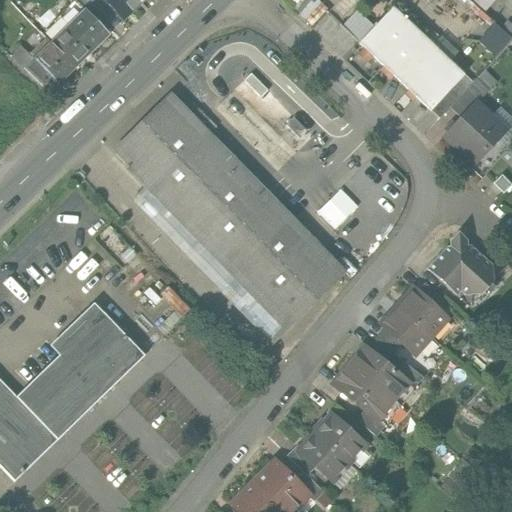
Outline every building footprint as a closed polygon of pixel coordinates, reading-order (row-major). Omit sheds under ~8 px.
[(84,13),(103,32),(110,25),(94,8),(86,0),(79,0),(75,4),(84,13)] [(118,18),(123,24),(140,7),(132,0),(99,0),(101,1),(118,18)] [(473,0),(485,11),(495,0),(473,0)] [(101,1),(94,8),(110,25),(118,18),(101,1)] [(415,97),(431,112),(464,77),(462,75),(467,71),(451,56),(447,61),(431,46),(435,42),(396,5),(376,26),(374,25),(373,27),(374,28),(357,12),(348,21),(341,28),(359,44),(365,49),(359,55),(366,62),(372,56),(384,67),(380,71),(386,76),(389,72),(409,91),(406,95),(412,100),(415,97)] [(68,29),(92,55),(109,38),(103,32),(84,13),(68,29)] [(482,39),(500,55),(511,40),(511,33),(498,21),(482,39)] [(92,55),(68,29),(52,46),(76,71),(92,55)] [(53,82),(59,88),(76,71),(52,46),(34,63),(53,82)] [(11,59),(25,72),(34,63),(21,50),(11,59)] [(53,82),(34,63),(25,72),(44,90),(53,82)] [(472,85),(464,77),(431,112),(440,120),(449,109),(472,85)] [(474,83),(472,85),(449,109),(461,120),(476,104),(476,105),(486,94),(474,83)] [(115,155),(283,326),(342,269),(199,125),(205,119),(196,110),(191,116),(173,98),(115,155)] [(455,148),(474,166),(505,132),(476,105),(476,104),(461,120),(447,135),(457,145),(455,148)] [(493,185),(503,194),(511,186),(502,176),(493,185)] [(337,230),(363,206),(345,187),(320,212),(337,230)] [(461,292),(465,296),(481,296),(493,282),(492,267),(471,247),(466,248),(466,243),(467,243),(467,241),(461,237),(454,237),(450,242),(450,248),(446,249),(427,270),(457,296),(461,292)] [(417,293),(434,308),(442,299),(425,284),(417,293)] [(397,307),(430,337),(447,320),(434,308),(417,293),(413,290),(397,307)] [(0,467),(14,482),(144,357),(95,306),(49,350),(57,358),(16,398),(0,381),(0,467)] [(402,344),(414,355),(430,337),(397,307),(381,325),(384,328),(402,344)] [(393,354),(402,344),(384,328),(374,340),(393,354)] [(363,412),(377,423),(378,422),(379,423),(409,386),(410,384),(393,371),(367,350),(360,358),(356,355),(337,378),(341,381),(335,388),(363,412)] [(393,371),(410,384),(409,386),(414,390),(423,378),(401,361),(393,371)] [(331,417),(348,431),(356,421),(334,403),(326,413),(330,417),(331,417)] [(363,412),(356,421),(376,437),(384,427),(379,423),(378,422),(377,423),(363,412)] [(315,434),(347,464),(364,446),(348,431),(331,417),(330,417),(315,434)] [(316,467),(331,481),(347,464),(315,434),(300,451),(299,452),(316,467)] [(307,476),(316,467),(299,452),(300,451),(296,447),(287,456),(304,473),(307,476)] [(253,483),(282,511),(293,511),(308,497),(309,496),(295,482),(275,462),(253,483)] [(295,482),(309,496),(308,497),(314,503),(324,493),(307,476),(304,473),(295,482)] [(239,511),(282,511),(253,483),(232,505),(239,511)]
